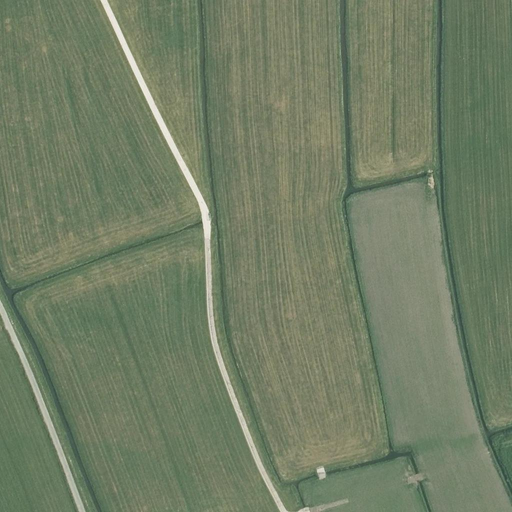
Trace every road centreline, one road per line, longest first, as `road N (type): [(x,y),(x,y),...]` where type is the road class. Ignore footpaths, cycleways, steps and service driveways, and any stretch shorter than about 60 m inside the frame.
road 1 (track): [(283,511),(217,355),(206,220),(104,0)]
road 2 (track): [(83,511),(0,309)]
road 3 (track): [(309,511),(431,472)]
